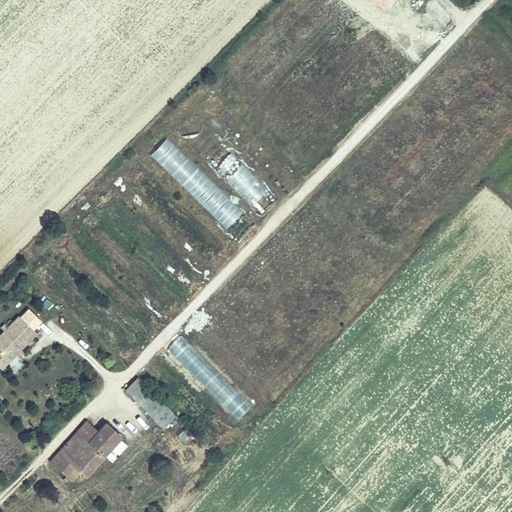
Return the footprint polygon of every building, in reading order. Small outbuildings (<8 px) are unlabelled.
[(225,112),(218,119),(244,143),(251,136),(225,112)] [(195,151),(261,217),(278,200),(212,135),(195,151)] [(149,155),(227,230),(244,213),(166,138),(149,155)] [(140,165),(124,181),(212,268),(229,251),(140,165)] [(95,208),(187,295),(204,277),(112,191),(95,208)] [(181,301),(92,212),(75,228),(164,317),(181,301)] [(243,215),(228,230),(237,239),(253,224),(243,215)] [(140,333),(156,316),(67,233),(51,250),(140,333)] [(49,257),(32,273),(122,361),(139,345),(49,257)] [(0,361),(7,367),(33,338),(16,322),(5,334),(2,331),(0,332),(0,337),(1,339),(0,340),(0,361)] [(167,349),(232,415),(247,401),(182,335),(167,349)] [(145,373),(198,416),(210,402),(156,359),(145,373)] [(167,428),(180,415),(142,380),(127,393),(167,428)] [(90,443),(99,435),(87,425),(80,433),(90,443)] [(62,452),(84,474),(87,476),(123,439),(107,427),(99,435),(90,443),(80,433),(62,452)] [(185,444),(192,434),(184,428),(177,438),(185,444)] [(62,452),(53,461),(74,481),(84,474),(62,452)]
